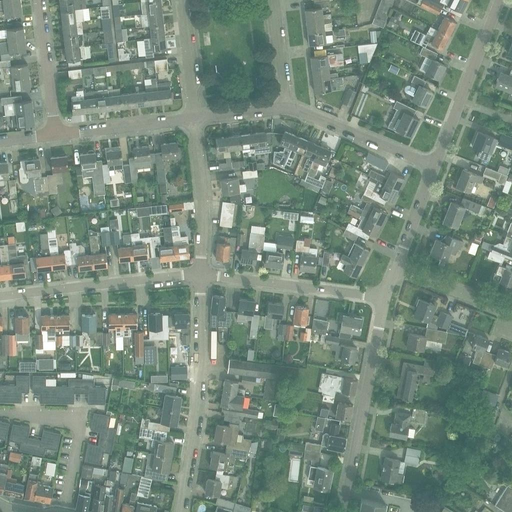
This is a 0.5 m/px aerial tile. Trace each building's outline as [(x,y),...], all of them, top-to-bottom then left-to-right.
[(81,0),(59,0),(61,11),(83,9),(81,0)] [(160,0),(157,0),(141,2),(142,14),(149,14),(162,12),(160,0)] [(423,0),(420,5),(439,14),(441,9),(423,0)] [(461,12),(467,0),(440,0),(439,0),(423,0),(441,9),(444,3),(447,4),(461,12)] [(323,15),(322,8),(330,7),(329,1),(314,2),(314,8),(305,9),(306,21),(331,18),(331,14),(323,15)] [(390,11),(391,6),(392,6),(380,2),(378,7),(390,11)] [(22,15),(20,3),(0,5),(0,9),(4,9),(5,17),(22,15)] [(387,17),(390,11),(378,7),(376,12),(387,17)] [(84,21),(83,9),(61,11),(63,23),(81,21),(84,21)] [(142,14),(143,27),(150,26),(163,24),(162,12),(149,14),(142,14)] [(385,22),(387,17),(376,12),(374,18),(385,22)] [(444,16),(438,30),(449,36),(456,22),(444,16)] [(395,30),(400,21),(391,17),(386,26),(395,30)] [(111,30),(110,18),(104,18),(101,19),(103,31),(111,30)] [(333,30),(331,18),(306,21),(308,33),(333,30)] [(383,28),(385,22),(374,18),(372,23),(383,28)] [(83,34),(81,21),(63,23),(64,36),(83,34)] [(151,38),(164,36),(163,24),(150,26),(151,38)] [(8,37),(0,37),(0,42),(25,40),(23,28),(7,29),(8,37)] [(113,43),(111,30),(103,31),(105,43),(107,43),(113,43)] [(333,40),(332,35),(333,35),(333,30),(308,33),(309,45),(326,43),(326,42),(332,42),(333,40)] [(442,49),(449,36),(438,30),(434,36),(427,33),(426,35),(415,30),(410,40),(423,46),(425,48),(428,42),(431,44),(442,49)] [(84,46),(83,34),(64,36),(65,48),(84,46)] [(164,36),(151,38),(145,39),(144,39),(146,58),(153,57),(153,51),(166,49),(164,36)] [(26,51),(25,40),(0,42),(0,48),(1,61),(21,58),(20,52),(26,51)] [(125,53),(123,41),(117,42),(119,59),(126,59),(129,58),(129,53),(125,53)] [(114,55),(113,43),(107,43),(108,55),(109,62),(115,61),(114,55)] [(366,51),(367,57),(367,62),(369,61),(377,43),(357,45),(358,52),(366,51)] [(86,59),(84,46),(65,48),(68,67),(81,65),(80,59),(86,59)] [(437,53),(425,48),(423,46),(419,54),(426,57),(420,69),(425,72),(425,73),(438,79),(445,65),(434,60),(437,53)] [(335,54),(327,55),(310,57),(312,69),(328,67),(337,66),(343,65),(342,61),(336,62),(335,54)] [(168,71),(167,59),(155,60),(155,66),(156,72),(168,71)] [(0,67),(3,67),(4,79),(29,76),(27,64),(11,66),(11,67),(8,67),(7,60),(0,61),(0,67)] [(106,75),(106,72),(105,66),(93,68),(94,74),(94,76),(106,75)] [(329,74),(328,67),(312,69),(313,80),(338,77),(337,73),(329,74)] [(82,78),(81,75),(81,69),(68,71),(69,79),(82,78)] [(495,86),(511,92),(511,94),(511,70),(509,75),(501,72),(495,86)] [(29,76),(4,79),(5,83),(13,82),(14,90),(30,88),(29,76)] [(426,81),(415,76),(411,82),(412,83),(410,86),(408,86),(407,86),(405,87),(404,89),(404,91),(405,92),(407,93),(405,97),(425,106),(432,92),(423,87),(426,81)] [(343,84),(342,77),(338,77),(313,80),(315,92),(340,89),(339,85),(343,84)] [(159,103),(157,84),(156,78),(151,79),(151,84),(145,85),(145,92),(147,105),(159,103)] [(170,83),(157,84),(159,103),(172,102),(170,83)] [(86,112),(83,93),(83,90),(76,91),(77,96),(71,97),(73,114),(86,112)] [(110,109),(109,96),(108,90),(96,91),(98,111),(110,109)] [(350,106),(356,93),(348,90),(343,104),(350,106)] [(98,111),(96,91),(83,93),(86,112),(98,111)] [(147,105),(145,92),(133,93),(134,106),(147,105)] [(134,106),(133,93),(121,95),(122,108),(134,106)] [(122,108),(121,95),(109,96),(110,109),(122,108)] [(11,97),(0,98),(0,104),(3,104),(4,116),(12,115),(33,112),(32,101),(15,102),(15,103),(12,103),(11,97)] [(416,125),(419,120),(413,117),(416,110),(399,102),(395,109),(396,110),(393,116),(400,120),(395,130),(400,133),(400,131),(411,136),(413,132),(414,133),(417,126),(416,125)] [(34,124),(33,112),(12,115),(14,127),(18,126),(34,124)] [(285,164),(296,136),(285,131),(281,140),(279,144),(285,146),(283,152),(274,151),(273,163),(284,167),(285,164)] [(478,131),(472,146),(480,149),(477,157),(488,161),(496,138),(478,131)] [(265,132),(253,134),(254,147),(255,153),(271,151),(273,132),(266,133),(265,132)] [(255,155),(254,147),(253,134),(240,135),(241,148),(242,152),(248,152),(249,156),(255,155)] [(511,137),(502,134),(499,140),(511,145),(511,146),(511,149),(511,137)] [(241,148),(240,135),(227,137),(229,150),(241,148)] [(303,153),(308,141),(296,136),(285,164),(290,166),(293,159),(297,151),(303,153)] [(229,150),(227,137),(216,138),(217,153),(223,152),(224,156),(225,156),(226,163),(219,164),(219,169),(231,168),(230,162),(229,150)] [(308,141),(303,153),(310,156),(309,158),(308,158),(303,169),(309,171),(310,167),(319,146),(308,141)] [(167,192),(166,182),(163,157),(179,156),(177,143),(161,144),(162,153),(155,154),(156,163),(159,193),(167,192)] [(128,158),(129,165),(131,182),(138,181),(137,170),(151,168),(151,163),(156,163),(155,154),(150,155),(149,146),(134,148),(135,158),(128,158)] [(331,151),(319,146),(310,167),(317,170),(320,163),(325,165),(327,160),(331,151)] [(125,183),(131,182),(129,165),(127,165),(123,165),(122,163),(120,149),(107,151),(108,164),(102,165),(104,182),(110,182),(110,176),(113,175),(114,174),(114,170),(123,169),(125,183)] [(96,161),(95,152),(94,152),(93,152),(92,151),(89,151),(88,152),(89,153),(80,154),(82,175),(95,173),(98,195),(105,194),(102,160),(96,161)] [(51,157),(53,174),(47,175),(47,176),(49,191),(49,194),(57,193),(56,184),(63,183),(62,171),(68,170),(66,155),(65,156),(65,154),(59,155),(59,156),(51,157)] [(388,163),(374,156),(371,163),(385,170),(388,163)] [(41,177),(39,159),(20,161),(21,167),(19,169),(20,181),(23,183),(27,182),(29,180),(28,176),(33,175),(35,192),(49,191),(47,176),(41,177)] [(257,161),(256,161),(248,162),(249,170),(257,170),(258,169),(257,163),(257,161)] [(7,163),(0,163),(0,178),(9,178),(7,163)] [(497,182),(504,185),(508,176),(486,167),(483,174),(498,180),(497,182)] [(398,190),(404,178),(391,171),(391,172),(388,170),(385,176),(371,169),(368,175),(370,176),(398,190)] [(471,185),(473,180),(479,182),(481,176),(463,169),(456,186),(472,192),(475,191),(476,189),(475,186),(471,185)] [(258,177),(257,170),(249,170),(242,171),(243,178),(258,177)] [(322,188),(326,177),(321,175),(319,180),(307,175),(305,181),(320,187),(322,188)] [(392,202),(398,190),(370,176),(368,180),(370,181),(364,194),(384,204),(387,199),(392,202)] [(222,194),(229,193),(230,199),(240,198),(240,192),(246,191),(245,184),(239,185),(238,178),(221,180),(222,194)] [(320,187),(305,181),(301,179),(300,183),(308,187),(319,192),(320,187)] [(17,197),(15,180),(9,180),(11,198),(17,197)] [(382,210),(384,204),(364,194),(361,200),(359,199),(356,206),(351,204),(349,208),(361,214),(363,216),(381,224),(387,212),(382,210)] [(321,196),(319,203),(324,206),(328,198),(321,196)] [(465,208),(483,214),(486,207),(463,198),(460,205),(450,202),(448,209),(449,209),(447,214),(446,214),(443,222),(457,227),(465,208)] [(194,209),(194,201),(183,203),(169,205),(170,211),(194,209)] [(166,204),(149,206),(150,215),(166,213),(166,204)] [(57,207),(51,211),(55,218),(62,214),(57,207)] [(361,214),(349,208),(347,212),(359,218),(361,214)] [(45,210),(36,211),(37,219),(46,218),(45,210)] [(375,236),(381,224),(363,216),(358,227),(355,226),(349,223),(346,229),(358,235),(367,240),(370,234),(375,236)] [(189,257),(188,244),(187,236),(180,237),(178,225),(176,226),(175,218),(170,218),(171,226),(175,259),(189,257)] [(175,259),(171,226),(163,227),(165,246),(161,246),(159,247),(160,256),(160,261),(175,259)] [(101,228),(103,247),(111,246),(110,233),(109,227),(101,228)] [(23,228),(14,229),(16,238),(24,237),(23,228)] [(356,241),(358,235),(346,229),(343,235),(356,241)] [(55,230),(47,230),(48,233),(48,234),(48,236),(48,239),(56,238),(55,230)] [(118,232),(110,233),(111,246),(119,245),(118,232)] [(48,239),(48,236),(48,234),(48,233),(40,234),(42,250),(41,250),(42,257),(30,258),(31,272),(52,269),(48,239)] [(131,234),(134,260),(148,258),(154,257),(152,237),(151,236),(139,238),(138,233),(131,234)] [(257,251),(263,252),(265,235),(251,233),(249,251),(242,250),(240,262),(255,263),(257,251)] [(134,260),(131,234),(123,235),(124,246),(117,247),(119,261),(134,260)] [(106,254),(100,254),(98,235),(89,236),(89,237),(90,249),(91,255),(92,268),(108,267),(106,254)] [(294,237),(280,235),(278,235),(276,247),(277,247),(277,251),(267,249),(265,265),(281,267),(283,252),(283,248),(292,249),(294,237)] [(152,237),(154,257),(160,256),(159,247),(161,246),(159,236),(152,237)] [(458,249),(459,250),(463,242),(448,236),(445,243),(436,239),(433,247),(435,248),(432,254),(431,254),(446,260),(449,254),(455,256),(458,249)] [(511,238),(506,236),(503,244),(500,243),(494,245),(491,252),(504,257),(511,259),(511,238)] [(223,243),(218,243),(216,259),(228,260),(229,252),(234,253),(236,238),(231,237),(224,237),(223,243)] [(48,239),(52,269),(66,268),(66,266),(65,254),(58,255),(56,238),(48,239)] [(310,241),(304,240),(296,239),(295,251),(302,252),(300,269),(315,271),(316,257),(317,249),(310,248),(310,241)] [(70,249),(72,265),(78,264),(79,270),(92,268),(91,255),(85,256),(84,248),(81,246),(76,247),(76,243),(70,244),(70,249)] [(354,243),(347,256),(362,263),(368,250),(354,243)] [(0,279),(12,278),(8,245),(8,244),(0,245),(0,250),(0,254),(2,265),(0,265),(0,279)] [(27,256),(17,258),(16,244),(8,245),(12,278),(19,277),(20,279),(25,278),(25,276),(26,276),(25,266),(28,265),(27,256)] [(470,248),(467,259),(474,261),(478,251),(470,248)] [(502,263),(504,257),(491,252),(490,251),(487,258),(502,263)] [(362,263),(347,256),(343,254),(340,260),(344,262),(341,269),(356,276),(362,263)] [(499,265),(493,279),(511,286),(511,271),(505,268),(505,267),(499,265)] [(225,297),(213,296),(211,311),(210,326),(218,326),(223,326),(230,327),(231,312),(225,311),(226,304),(225,304),(225,297)] [(244,323),(245,320),(251,321),(249,336),(257,337),(259,316),(253,315),(255,301),(240,299),(237,322),(244,323)] [(414,315),(424,319),(447,328),(452,316),(441,312),(439,317),(431,314),(435,305),(421,299),(414,315)] [(269,303),(267,316),(265,316),(264,329),(272,330),(273,318),(282,319),(283,304),(269,303)] [(295,306),(293,323),(306,325),(306,324),(308,324),(309,316),(307,316),(308,308),(295,306)] [(149,313),(149,339),(162,339),(169,339),(168,327),(168,316),(168,315),(162,315),(162,313),(149,313)] [(189,313),(175,313),(175,316),(168,316),(168,327),(175,327),(175,332),(182,332),(183,344),(189,344),(189,313)] [(82,331),(90,331),(90,340),(96,340),(96,345),(103,345),(103,332),(96,332),(96,330),(96,314),(82,315),(82,331)] [(123,344),(123,314),(108,314),(109,329),(116,329),(116,337),(117,337),(117,345),(123,344)] [(137,314),(123,314),(123,344),(129,344),(129,336),(130,336),(130,329),(137,329),(137,314)] [(55,330),(55,315),(41,316),(41,331),(47,331),(48,341),(55,341),(55,336),(56,336),(56,330),(55,330)] [(69,315),(55,315),(55,330),(56,330),(70,330),(69,315)] [(335,315),(334,321),(342,323),(340,329),(359,333),(362,319),(343,316),(335,315)] [(29,341),(29,316),(15,316),(16,335),(9,335),(9,355),(16,355),(16,342),(29,341)] [(328,322),(313,318),(312,332),(322,334),(325,334),(328,322)] [(278,333),(278,340),(284,341),(285,334),(286,324),(279,323),(278,333)] [(293,325),(287,324),(285,339),(291,340),(293,325)] [(445,343),(448,332),(427,328),(427,329),(426,329),(425,336),(409,333),(407,347),(423,350),(424,345),(436,347),(437,342),(445,343)] [(143,332),(135,332),(135,356),(143,356),(143,332)] [(43,334),(35,334),(35,349),(43,349),(43,334)] [(340,337),(338,337),(325,334),(322,334),(320,341),(325,342),(325,343),(338,345),(339,345),(340,337)] [(471,348),(477,350),(473,363),(485,367),(490,353),(484,351),(488,339),(476,335),(471,348)] [(324,351),(335,355),(337,349),(327,345),(324,351)] [(344,346),(340,345),(338,359),(353,362),(356,348),(344,346)] [(231,349),(231,353),(233,355),(236,356),(238,353),(239,350),(237,348),(233,347),(231,349)] [(496,355),(490,353),(485,367),(490,369),(493,362),(506,366),(511,353),(499,348),(496,355)] [(156,349),(145,350),(145,364),(156,364),(156,349)] [(460,352),(458,361),(467,364),(470,356),(460,352)] [(285,356),(284,359),(286,362),(290,362),(293,360),(293,357),(291,354),(287,354),(285,356)] [(442,361),(454,364),(457,357),(454,356),(453,360),(443,358),(442,361)] [(53,359),(39,359),(39,369),(53,369),(53,359)] [(229,359),(228,372),(267,377),(266,380),(263,399),(282,401),(285,380),(292,381),(297,381),(297,380),(299,368),(281,366),(271,365),(253,362),(247,361),(229,359)] [(398,390),(397,397),(410,400),(414,380),(416,373),(424,374),(423,380),(425,380),(432,382),(432,380),(434,368),(423,366),(404,362),(401,376),(402,376),(401,380),(399,390),(398,390)] [(35,363),(20,363),(20,371),(35,371),(35,363)] [(187,366),(171,367),(171,379),(187,378),(187,366)] [(322,394),(322,395),(323,395),(334,397),(335,390),(341,391),(341,392),(354,394),(357,380),(357,379),(344,377),(337,375),(328,374),(326,386),(323,386),(322,394)] [(29,392),(29,378),(17,377),(16,385),(5,385),(4,402),(22,402),(22,392),(29,392)] [(133,389),(135,382),(120,379),(120,378),(113,377),(112,384),(118,385),(118,386),(133,389)] [(254,386),(255,380),(255,379),(242,377),(241,384),(254,386)] [(57,403),(57,386),(46,386),(46,378),(33,378),(33,393),(40,393),(40,403),(57,403)] [(74,403),(74,393),(81,393),(81,379),(69,378),(69,386),(57,386),(57,403),(74,403)] [(105,404),(106,387),(94,387),(94,379),(81,379),(81,393),(88,393),(88,404),(105,404)] [(238,382),(231,380),(225,379),(222,394),(244,397),(245,390),(237,388),(238,382)] [(149,382),(149,383),(148,389),(154,390),(166,392),(163,407),(179,410),(182,396),(175,395),(177,387),(149,382)] [(496,402),(498,396),(483,391),(481,396),(496,402)] [(242,408),(244,397),(222,394),(220,405),(223,405),(222,412),(250,417),(257,418),(259,411),(251,410),(242,408)] [(493,408),(496,402),(481,396),(479,402),(493,408)] [(335,417),(349,420),(352,405),(338,402),(335,417)] [(491,414),(493,408),(479,402),(477,408),(491,414)] [(177,424),(179,410),(163,407),(161,423),(149,421),(150,419),(142,418),(140,427),(147,429),(148,428),(152,429),(167,431),(169,432),(171,423),(177,424)] [(415,429),(408,428),(409,421),(425,424),(427,410),(414,407),(412,416),(397,413),(394,424),(392,424),(390,434),(406,437),(406,436),(414,437),(415,429)] [(321,408),(320,417),(325,418),(327,418),(329,410),(321,408)] [(489,420),(491,414),(477,408),(475,413),(489,420)] [(108,427),(110,416),(94,412),(91,430),(100,432),(99,438),(114,441),(116,429),(108,427)] [(489,420),(475,413),(474,414),(482,422),(487,426),(489,420)] [(322,431),(325,418),(320,417),(318,416),(315,429),(322,431)] [(280,421),(265,419),(264,427),(278,429),(280,421)] [(9,423),(0,420),(0,438),(6,439),(9,423)] [(238,433),(240,423),(223,420),(222,425),(217,425),(215,439),(227,442),(226,448),(249,451),(251,441),(252,439),(242,438),(243,434),(238,433)] [(329,434),(326,434),(323,436),(321,445),(306,442),(304,450),(304,451),(320,454),(321,445),(327,446),(327,447),(343,451),(346,438),(337,436),(339,425),(332,423),(329,434)] [(28,437),(30,427),(13,424),(10,440),(21,443),(20,450),(32,453),(35,438),(28,437)] [(156,446),(154,454),(171,457),(174,443),(165,442),(167,431),(152,429),(151,439),(153,440),(152,446),(156,446)] [(57,450),(60,436),(61,433),(44,430),(41,440),(35,438),(32,453),(44,455),(46,448),(57,450)] [(111,453),(114,441),(99,438),(98,445),(88,443),(85,460),(101,463),(103,452),(111,453)] [(290,442),(288,453),(302,455),(304,444),(290,442)] [(232,462),(233,455),(248,458),(249,451),(226,448),(225,454),(212,451),(210,466),(217,467),(216,473),(223,474),(224,468),(224,469),(225,461),(232,462)] [(56,473),(66,473),(67,450),(63,450),(62,459),(57,458),(56,473)] [(329,490),(333,470),(317,467),(320,454),(304,451),(304,458),(312,460),(308,478),(315,480),(314,487),(329,490)] [(11,453),(9,460),(20,463),(21,455),(11,453)] [(152,468),(146,467),(144,477),(163,481),(165,471),(169,471),(171,457),(154,454),(149,453),(147,461),(153,462),(152,468)] [(419,458),(405,455),(404,461),(418,464),(419,458)] [(381,479),(402,483),(403,475),(397,474),(400,460),(385,458),(381,479)] [(54,476),(56,463),(47,462),(45,474),(54,476)] [(91,480),(94,468),(83,466),(81,478),(91,480)] [(34,500),(38,482),(38,481),(39,475),(34,474),(29,473),(24,498),(34,500)] [(229,476),(223,474),(216,473),(215,480),(208,479),(205,493),(219,495),(220,487),(227,489),(229,476)] [(152,479),(144,477),(141,476),(140,481),(137,495),(147,497),(152,479)] [(88,481),(80,479),(79,486),(79,494),(76,508),(87,511),(89,495),(85,494),(86,487),(87,487),(88,481)] [(24,485),(13,483),(5,481),(3,494),(22,497),(24,485)] [(50,503),(53,487),(40,485),(40,482),(38,482),(34,500),(50,503)] [(120,511),(122,503),(124,489),(125,484),(119,483),(119,488),(116,488),(115,497),(112,511),(120,511)] [(96,485),(91,511),(102,511),(105,493),(106,487),(96,485)] [(507,486),(495,505),(505,511),(511,511),(511,488),(510,487),(507,486)] [(133,511),(135,502),(137,493),(131,492),(129,504),(122,503),(120,511),(135,511),(133,511)] [(110,511),(113,495),(105,493),(102,511),(110,511)] [(233,509),(235,502),(217,497),(215,504),(233,509)] [(384,511),(386,504),(361,499),(358,511),(384,511)] [(155,511),(157,506),(135,502),(133,511),(135,511),(155,511)] [(453,511),(444,506),(436,502),(431,511),(453,511)]
